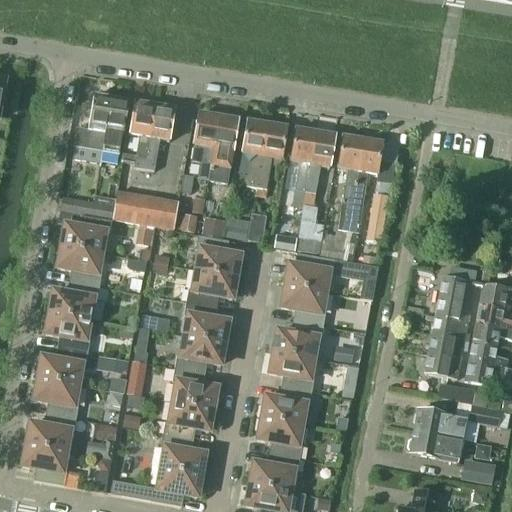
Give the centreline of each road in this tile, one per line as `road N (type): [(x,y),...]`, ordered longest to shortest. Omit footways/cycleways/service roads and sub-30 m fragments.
road 1 (residential): [(0,459),(64,53)]
road 2 (residential): [(357,508),(433,116)]
road 3 (residential): [(64,53),(433,116)]
road 4 (residential): [(215,511),(261,261)]
